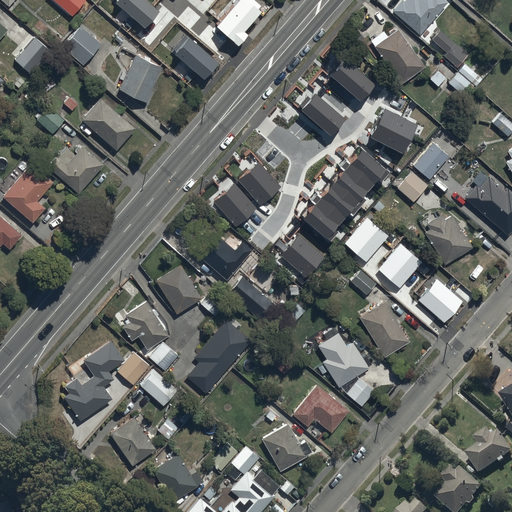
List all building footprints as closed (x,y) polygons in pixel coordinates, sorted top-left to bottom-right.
[(85,0),(52,0),(71,16),(85,0)] [(156,10),(144,0),(112,0),(142,25),(156,10)] [(260,4),(254,0),(236,0),(215,25),(237,44),(247,33),(243,30),(261,10),(257,7),(260,4)] [(403,0),(403,1),(402,0),(400,0),(391,10),(419,34),(448,2),(445,0),(403,0)] [(188,15),(162,2),(146,35),(173,48),(180,32),(181,33),(184,27),(183,26),(188,15)] [(83,64),(100,43),(79,25),(62,46),(83,64)] [(382,30),(369,39),(401,82),(424,65),(397,28),(386,36),(382,30)] [(468,53),(438,29),(430,38),(446,51),(442,56),(456,68),(468,53)] [(216,61),(186,35),(171,51),(201,77),(216,61)] [(15,58),(30,71),(50,50),(34,36),(15,58)] [(161,66),(135,54),(118,88),(148,102),(153,91),(150,90),(161,66)] [(328,72),(358,98),(372,81),(342,55),(328,72)] [(457,70),(475,85),(482,78),(464,63),(457,70)] [(437,69),(429,78),(441,89),(448,80),(437,69)] [(448,81),(464,96),(473,86),(457,71),(448,81)] [(328,132),(342,116),(312,90),(299,106),(328,132)] [(134,126),(99,96),(80,119),(115,148),(134,126)] [(64,119),(49,105),(36,119),(51,133),(64,119)] [(367,134),(400,150),(414,122),(382,106),(367,134)] [(507,135),(511,129),(511,123),(499,113),(491,122),(507,135)] [(429,178),(448,155),(431,141),(412,165),(429,178)] [(391,156),(376,143),(368,152),(383,166),(391,156)] [(77,193),(103,163),(82,145),(81,147),(78,145),(73,150),(75,152),(73,154),(65,146),(47,166),(77,193)] [(300,215),(327,238),(335,229),(331,226),(346,209),(349,212),(364,195),(361,192),(375,176),(378,179),(386,169),(359,146),(347,160),(344,157),(338,164),(342,167),(319,194),(315,190),(308,197),(313,201),(300,215)] [(237,178),(259,204),(279,186),(257,161),(237,178)] [(36,200),(52,181),(29,163),(1,196),(32,222),(44,207),(36,200)] [(412,201),(426,184),(410,170),(395,187),(412,201)] [(463,197),(507,235),(511,228),(511,191),(507,187),(504,190),(487,175),(486,177),(479,170),(470,180),(475,183),(463,197)] [(213,200),(234,225),(255,207),(234,182),(213,200)] [(441,214),(426,222),(429,228),(424,231),(443,263),(470,247),(451,214),(444,219),(441,214)] [(8,247),(20,233),(0,216),(0,243),(2,242),(8,247)] [(190,249),(226,279),(251,249),(240,240),(233,249),(208,227),(190,249)] [(279,254),(304,276),(323,255),(297,233),(279,254)] [(364,253),(351,242),(342,252),(355,263),(364,253)] [(442,289),(419,253),(387,273),(398,289),(405,284),(418,304),(442,289)] [(187,276),(179,264),(154,279),(175,313),(201,297),(192,282),(194,281),(190,274),(187,276)] [(375,284),(359,268),(349,278),(366,294),(375,284)] [(261,321),(275,305),(241,275),(227,292),(261,321)] [(226,299),(212,287),(200,303),(214,314),(226,299)] [(151,309),(145,300),(124,313),(129,320),(121,325),(130,339),(137,335),(145,348),(167,334),(155,315),(157,313),(153,308),(151,309)] [(398,323),(383,300),(358,315),(383,356),(408,340),(406,336),(407,336),(399,323),(398,323)] [(305,310),(295,301),(279,319),(289,327),(305,310)] [(250,341),(225,319),(193,356),(197,360),(185,374),(205,392),(250,341)] [(337,332),(317,344),(326,357),(321,360),(323,362),(316,367),(321,374),(327,370),(337,386),(368,366),(367,365),(370,363),(365,355),(362,357),(351,341),(345,344),(337,332)] [(110,339),(81,358),(68,367),(75,377),(63,385),(67,392),(63,395),(79,419),(111,397),(102,384),(113,377),(108,369),(123,359),(110,339)] [(179,355),(161,340),(149,354),(168,369),(179,355)] [(278,344),(266,358),(283,372),(295,358),(278,344)] [(148,366),(133,352),(116,370),(131,385),(148,366)] [(175,389),(153,369),(140,384),(162,404),(175,389)] [(373,389),(357,377),(344,393),(361,405),(373,389)] [(349,410),(315,383),(291,413),(307,426),(313,418),(331,432),(349,410)] [(511,387),(500,395),(511,413),(511,387)] [(279,418),(284,412),(273,402),(267,409),(279,418)] [(131,465),(155,448),(132,416),(108,433),(131,465)] [(298,443),(287,422),(259,437),(277,470),(305,456),(304,454),(310,451),(305,440),(298,443)] [(493,436),(488,429),(475,438),(479,445),(466,454),(481,474),(499,461),(501,464),(506,461),(504,458),(511,452),(511,448),(500,432),(493,436)] [(258,511),(274,494),(247,470),(259,457),(244,444),(229,461),(243,473),(228,489),(237,497),(232,502),(230,500),(219,511),(214,511),(216,510),(199,496),(185,511),(258,511)] [(195,468),(188,473),(177,453),(152,468),(172,501),(198,486),(196,484),(203,480),(195,468)] [(472,499),(481,488),(458,469),(456,473),(449,467),(438,479),(446,485),(434,499),(448,511),(465,511),(475,501),(472,499)] [(415,501),(410,507),(405,504),(398,511),(426,511),(427,511),(415,501)] [(13,511),(12,503),(0,505),(0,511),(13,511)]
